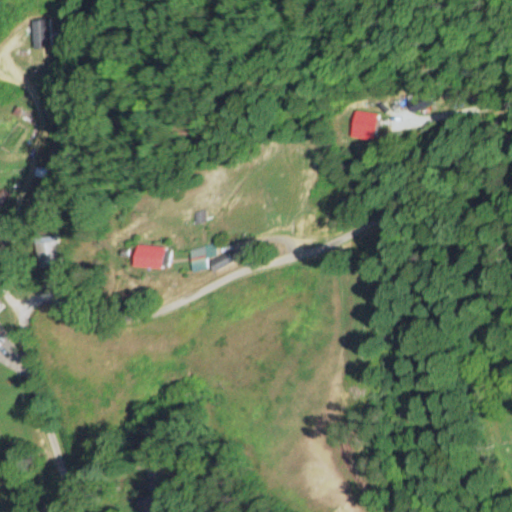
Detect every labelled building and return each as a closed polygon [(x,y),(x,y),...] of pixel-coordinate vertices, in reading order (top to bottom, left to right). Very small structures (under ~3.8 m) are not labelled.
[(30,20),(32,47),(54,46),(51,18),(30,20)] [(415,103),(414,99),(406,101),(408,112),(420,108),(418,102),(415,103)] [(346,137),(370,140),(373,114),(349,111),(346,137)] [(57,236),(33,236),(33,264),(57,264),(57,236)] [(127,266),(158,269),(160,247),(130,244),(127,266)] [(184,248),(187,271),(227,264),(225,255),(212,257),(210,244),(184,248)] [(135,511),(155,511),(149,493),(131,499),(135,511)]
